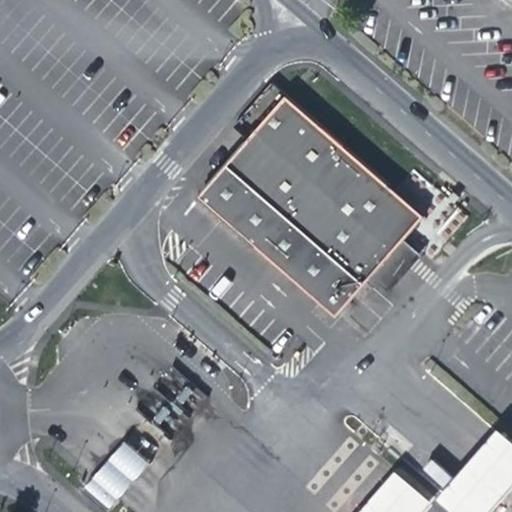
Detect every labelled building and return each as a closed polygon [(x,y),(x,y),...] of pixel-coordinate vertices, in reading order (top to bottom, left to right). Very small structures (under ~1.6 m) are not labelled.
[(410,239),(429,216),(288,97),(202,200),(211,207),(326,303),(343,318),(377,279),(378,278),(384,281),(389,280),(393,277),(396,272),(395,266),(391,262),(410,239)] [(459,203),(463,197),(458,192),(452,198),(459,203)] [(397,295),(430,256),(410,239),(391,262),(395,266),(396,272),(393,277),(389,280),(384,281),(378,278),(377,279),(397,295)] [(87,488),(109,508),(206,399),(182,378),(87,488)] [(444,496),(460,511),(492,511),(511,490),(511,434),(505,428),(444,496)] [(423,470),(441,485),(449,477),(431,461),(423,470)] [(427,511),(437,501),(400,469),(361,511),(427,511)]
